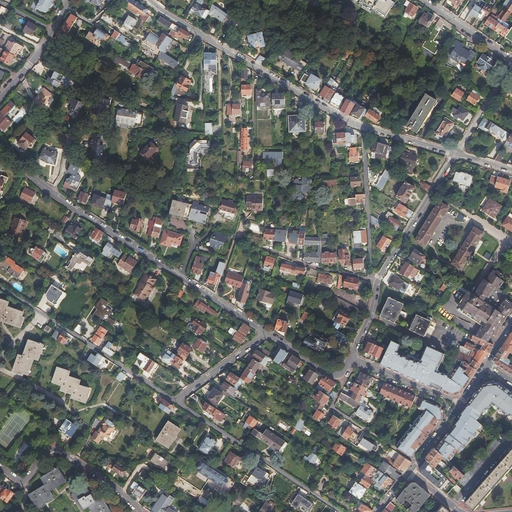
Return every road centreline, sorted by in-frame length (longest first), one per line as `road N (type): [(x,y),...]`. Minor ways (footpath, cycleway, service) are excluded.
road 1 (residential): [(145,0),(363,127)]
road 2 (residential): [(0,141),(25,173),(181,277)]
road 3 (residential): [(340,511),(173,400)]
road 4 (residential): [(140,511),(51,446),(22,485),(0,468)]
road 5 (residential): [(376,281),(363,127)]
road 6 (residential): [(376,281),(455,154)]
road 7 (residential): [(339,373),(330,407),(416,463)]
road 8 (residential): [(376,281),(247,242)]
